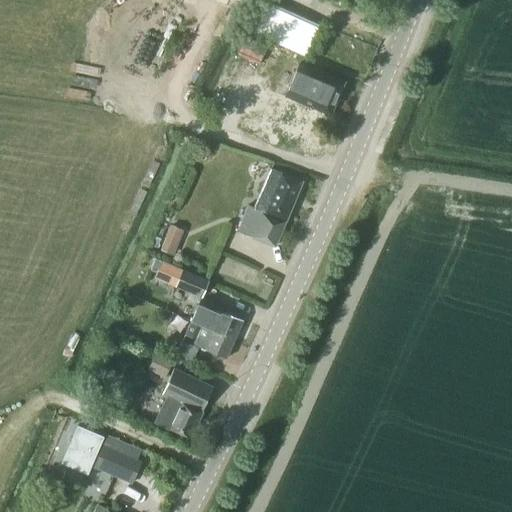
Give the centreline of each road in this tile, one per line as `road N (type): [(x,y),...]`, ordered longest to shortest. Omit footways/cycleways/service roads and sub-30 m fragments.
road 1 (secondary): [(189,511),(416,0)]
road 2 (track): [(210,469),(55,398)]
